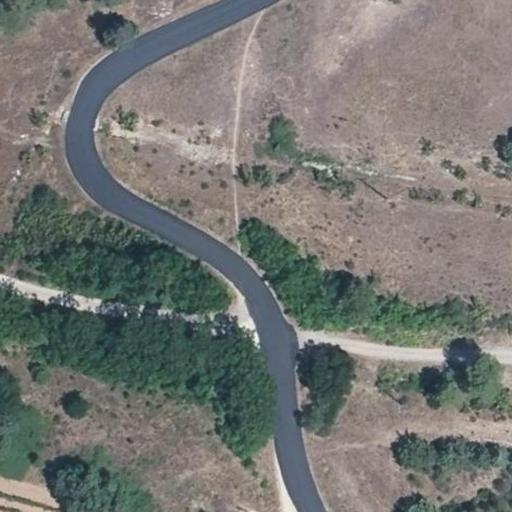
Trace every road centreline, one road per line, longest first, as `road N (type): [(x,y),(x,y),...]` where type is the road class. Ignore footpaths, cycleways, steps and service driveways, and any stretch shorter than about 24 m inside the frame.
road 1 (tertiary): [(246,0),(129,60),(92,89),(83,131),(89,172),(113,199),(227,259),(272,308),(310,511)]
road 2 (track): [(511,362),(131,318),(0,284)]
